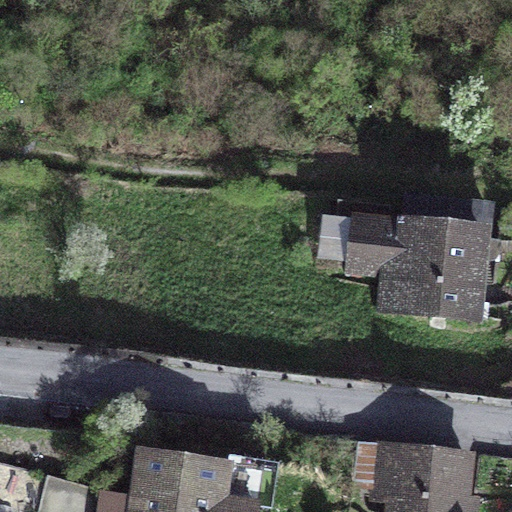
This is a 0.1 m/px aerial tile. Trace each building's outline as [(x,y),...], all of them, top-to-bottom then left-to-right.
[(380,309),(474,321),(487,208),(407,199),(403,228),(390,226),(356,222),(352,260),(350,269),(384,273),(380,309)] [(322,257),(352,260),(356,222),(390,226),(392,207),(346,202),(344,220),(326,218),(322,257)] [(394,511),(463,511),(464,498),(468,461),(378,451),(372,503),(395,506),(394,511)] [(133,511),(254,511),(255,509),(222,504),(227,470),(142,458),(133,511)] [(255,509),(272,511),(278,466),(229,459),(227,470),(222,504),(255,509)] [(476,511),(478,500),(464,498),(463,511),(476,511)]
